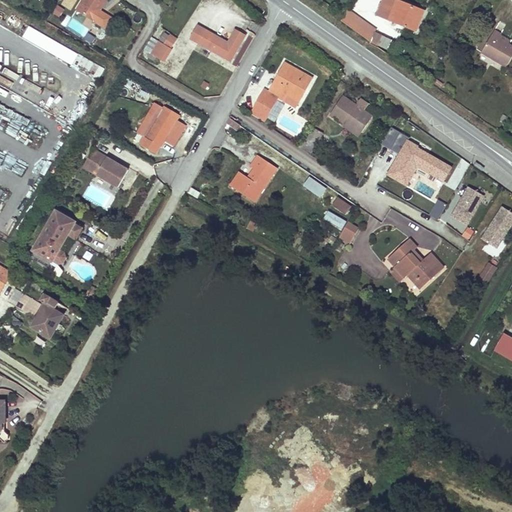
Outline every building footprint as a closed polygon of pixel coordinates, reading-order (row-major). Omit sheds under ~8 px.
[(95,19),(107,0),(83,0),(78,8),(95,19)] [(425,11),(397,0),(383,0),(382,3),(393,8),(389,20),(416,32),(425,11)] [(104,13),(101,11),(95,19),(98,22),(104,13)] [(228,45),(198,27),(192,39),(231,61),(245,36),(236,31),(228,45)] [(494,30),(482,52),(506,67),(511,56),(511,46),(507,44),(498,38),(500,34),(494,30)] [(392,40),(375,32),(370,42),(370,44),(377,47),(378,45),(387,49),(392,40)] [(510,40),(500,34),(498,38),(507,44),(510,40)] [(154,49),(151,47),(148,51),(151,53),(151,54),(161,61),(170,48),(159,41),(154,49)] [(264,89),(251,114),(265,122),(278,98),(284,101),(287,96),(289,92),(299,98),(302,92),(305,93),(312,79),(300,72),(284,63),(268,92),(264,89)] [(302,68),(300,72),(312,79),(314,75),(302,68)] [(296,108),(305,93),(302,92),(299,98),(289,92),(287,96),(284,101),(296,108)] [(330,114),(344,125),(345,122),(360,133),(372,117),(343,96),(330,114)] [(180,115),(164,106),(146,137),(161,146),(167,137),(168,135),(174,126),(180,115)] [(239,125),(229,118),(227,122),(237,129),(239,125)] [(360,133),(345,122),(344,125),(343,126),(358,137),(360,133)] [(168,135),(167,137),(170,139),(177,128),(174,126),(168,135)] [(323,134),(313,128),(302,147),(312,152),(323,134)] [(407,142),(390,172),(408,182),(418,164),(444,179),(451,166),(407,142)] [(94,150),(84,167),(119,188),(129,170),(94,150)] [(239,172),(231,185),(254,202),(277,168),(259,156),(251,167),(254,169),(248,178),(239,172)] [(309,176),(303,186),(321,197),(327,186),(309,176)] [(466,226),(483,196),(468,188),(451,217),(466,226)] [(348,204),(339,198),(335,205),(344,211),(348,204)] [(436,198),(429,216),(439,220),(446,202),(436,198)] [(496,249),(511,223),(511,213),(502,207),(481,239),(496,249)] [(342,228),(347,220),(328,210),(324,218),(342,228)] [(57,211),(36,250),(60,263),(65,262),(69,256),(67,251),(61,248),(69,234),(78,239),(85,227),(57,211)] [(359,230),(348,224),(343,233),(353,239),(359,230)] [(353,239),(343,233),(342,236),(352,242),(353,239)] [(410,239),(406,242),(413,250),(417,247),(410,239)] [(413,250),(406,242),(388,259),(395,267),(405,278),(408,275),(420,289),(442,270),(436,264),(438,262),(431,254),(423,260),(413,250)] [(0,292),(12,273),(0,266),(0,292)] [(405,278),(395,267),(391,271),(401,282),(405,278)] [(6,300),(16,287),(10,283),(1,296),(6,300)] [(37,302),(17,290),(9,302),(30,314),(37,302)] [(59,302),(46,295),(42,300),(47,303),(33,327),(51,337),(64,315),(55,309),(59,302)] [(455,334),(449,330),(446,334),(452,338),(455,334)] [(511,359),(511,337),(502,332),(493,349),(511,359)] [(0,451),(7,444),(5,443),(9,439),(9,436),(4,432),(1,432),(2,423),(4,424),(4,403),(0,402),(0,451)]
